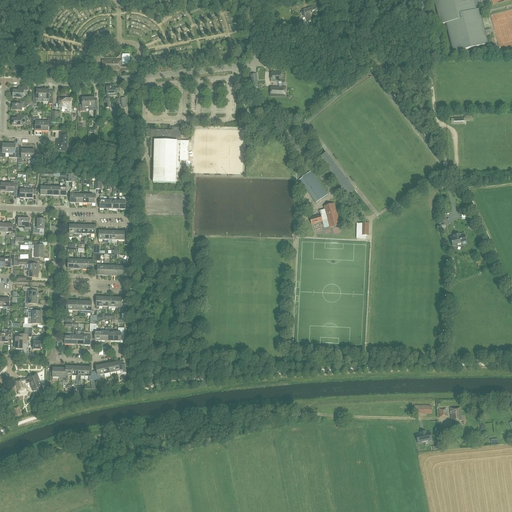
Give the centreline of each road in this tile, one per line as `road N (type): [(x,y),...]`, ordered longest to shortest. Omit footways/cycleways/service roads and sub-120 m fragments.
road 1 (track): [(0,471),(102,435),(241,414),(317,413)]
road 2 (unclassified): [(149,75),(252,63),(251,0)]
road 3 (track): [(467,187),(449,186),(428,57)]
road 4 (residential): [(1,80),(149,75)]
